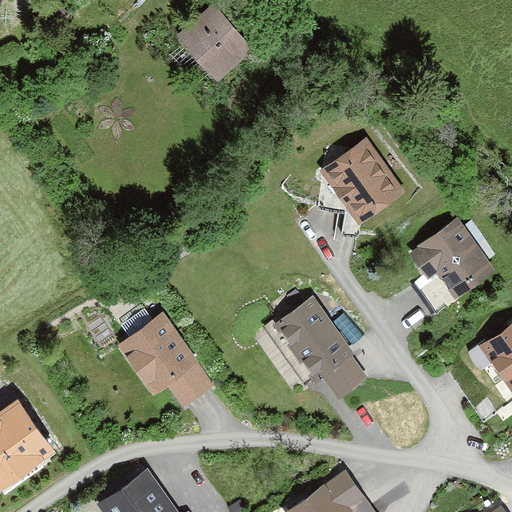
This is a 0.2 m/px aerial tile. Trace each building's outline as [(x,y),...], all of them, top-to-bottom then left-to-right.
[(215,81),(252,50),(223,15),(185,47),(215,81)] [(356,223),(398,194),(367,150),(325,179),(356,223)] [(446,266),(458,285),(481,271),(455,231),(410,260),(423,280),(446,266)] [(336,399),(360,383),(310,308),(276,330),(311,383),(321,376),(336,399)] [(122,353),(151,396),(166,386),(181,409),(204,393),(160,328),(122,353)] [(511,335),(486,353),(511,392),(511,335)] [(0,420),(0,496),(57,456),(21,405),(0,420)] [(100,509),(101,511),(163,511),(141,480),(100,509)] [(298,511),(342,511),(357,502),(343,481),(298,511)]
